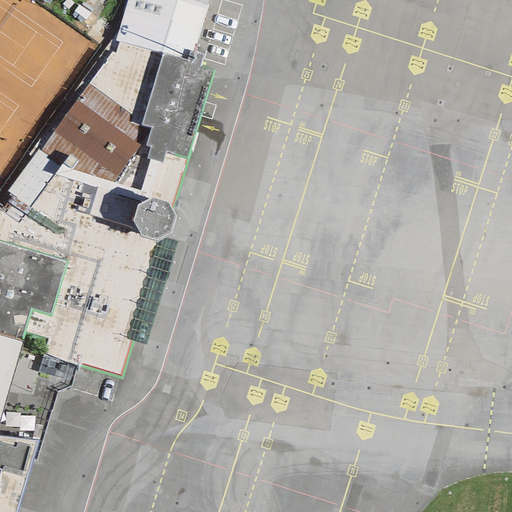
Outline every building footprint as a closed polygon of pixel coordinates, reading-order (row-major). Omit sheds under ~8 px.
[(18,0),(0,0),(0,179),(91,53),(18,0)] [(125,0),(113,46),(194,72),(214,0),(125,0)] [(113,46),(0,208),(0,348),(23,356),(28,340),(45,345),(41,359),(121,382),(215,79),(194,72),(113,46)] [(0,348),(0,425),(23,356),(0,348)] [(0,446),(0,511),(16,511),(35,450),(0,446)]
